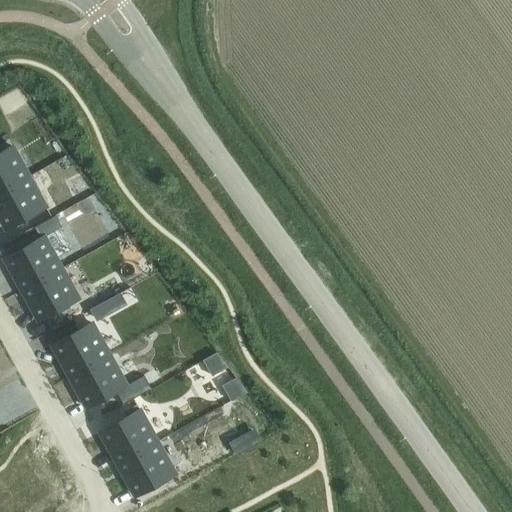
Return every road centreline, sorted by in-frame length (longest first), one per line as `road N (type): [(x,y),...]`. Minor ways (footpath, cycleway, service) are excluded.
road 1 (tertiary): [(146,62),(473,511)]
road 2 (residential): [(0,319),(105,511)]
